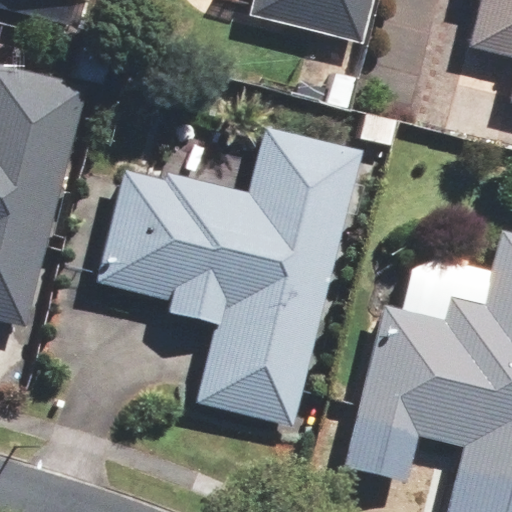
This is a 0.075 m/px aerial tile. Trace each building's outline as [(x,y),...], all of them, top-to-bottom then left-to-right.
[(221,0),(238,4),(234,20),(357,53),(371,0),(221,0)] [(511,68),(504,103),(511,104),(511,0),(468,0),(457,48),(511,61),(511,68)] [(0,322),(21,328),(81,84),(0,64),(0,322)] [(276,420),(352,157),(256,129),(236,196),(120,163),(88,276),(169,299),(164,316),(211,329),(191,396),(276,420)] [(511,235),(492,231),(476,301),(441,293),(436,319),(378,306),(350,425),(456,449),(450,475),(511,489),(511,235)]
